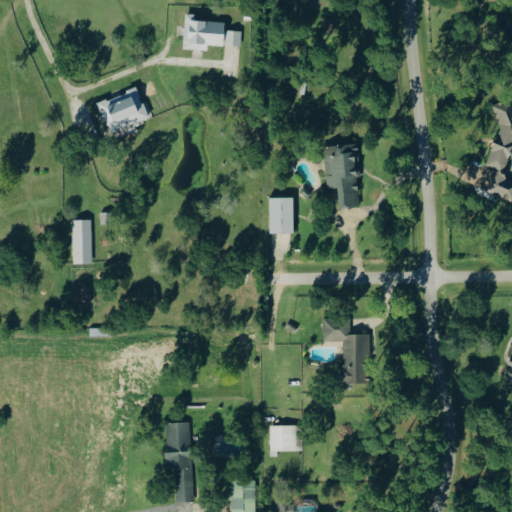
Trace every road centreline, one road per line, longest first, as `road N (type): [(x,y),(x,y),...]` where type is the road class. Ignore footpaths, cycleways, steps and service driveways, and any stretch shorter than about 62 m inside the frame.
road 1 (residential): [(415,0),(436,227),(437,352),(456,424),(457,468),(442,511)]
road 2 (residential): [(280,286),(511,281)]
